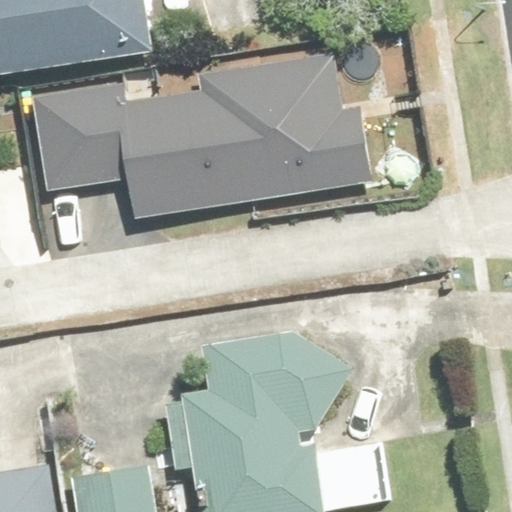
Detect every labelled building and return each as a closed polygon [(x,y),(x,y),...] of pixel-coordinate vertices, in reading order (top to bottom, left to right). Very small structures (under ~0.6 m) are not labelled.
[(0,0),(0,75),(157,51),(148,0),(0,0)] [(375,178),(353,52),(211,77),(215,96),(132,110),(127,86),(37,102),(53,191),(133,178),(140,219),(375,178)] [(329,511),(315,433),(355,375),(299,335),(209,351),(216,391),(189,396),(191,404),(174,406),(185,469),(201,466),(209,511),(329,511)] [(0,511),(53,511),(48,472),(0,479),(0,511)] [(83,483),(87,511),(161,511),(155,472),(83,483)]
